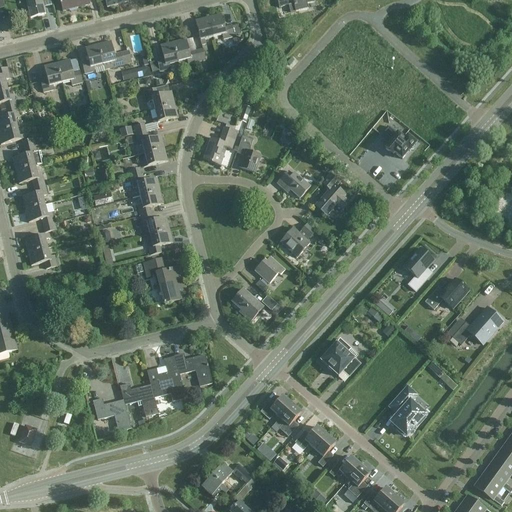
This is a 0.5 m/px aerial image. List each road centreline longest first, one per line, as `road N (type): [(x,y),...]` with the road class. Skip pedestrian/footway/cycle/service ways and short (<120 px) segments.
road 1 (residential): [(217,321),(82,350),(24,312),(0,214)]
road 2 (residential): [(401,209),(285,95),(287,81),(342,21),(372,23)]
road 3 (residential): [(0,52),(208,0)]
road 4 (residential): [(211,295),(278,213),(242,183),(181,182)]
road 5 (residential): [(181,182),(182,152),(198,116),(253,49),(258,32),(247,0)]
road 6 (residential): [(432,502),(276,369)]
road 7 (tertiary): [(401,209),(267,362)]
road 8 (tertiary): [(276,369),(411,219)]
road 9 (tertiary): [(148,467),(207,443),(276,369)]
road 10 (tertiary): [(267,362),(203,432),(146,456)]
road 11 (residential): [(372,23),(482,122)]
road 12 (residential): [(432,502),(511,393)]
